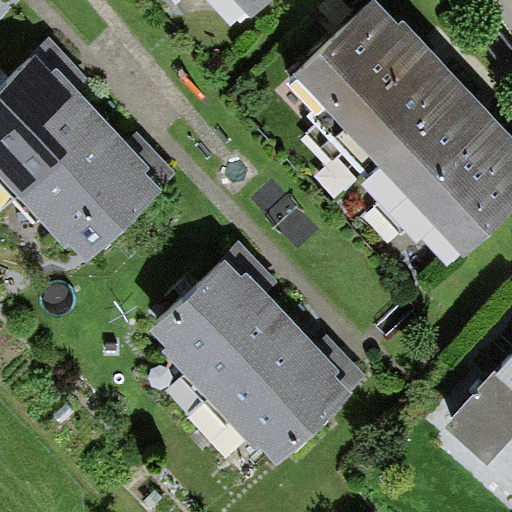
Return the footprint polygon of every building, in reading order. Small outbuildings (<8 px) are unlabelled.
[(216,0),(241,27),(269,0),(209,0),(210,1),(211,0),(216,0)] [(380,1),(295,79),(320,105),(307,116),(424,240),(434,231),(462,260),(511,212),(511,130),(403,14),(397,19),(380,1)] [(39,56),(0,91),(0,176),(70,252),(75,247),(87,260),(179,175),(138,131),(126,141),(78,90),(89,79),(51,39),(36,53),(39,56)] [(152,330),(168,347),(163,352),(257,454),(263,448),(274,460),(364,377),(328,338),(317,348),(267,295),(279,283),(241,242),(223,259),(225,261),(152,330)] [(492,371),(444,426),(488,465),(511,438),(511,361),(499,376),(492,371)]
